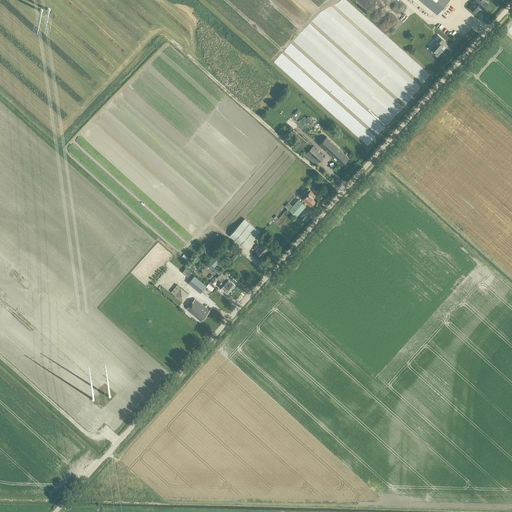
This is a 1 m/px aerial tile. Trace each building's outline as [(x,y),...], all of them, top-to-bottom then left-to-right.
[(448,0),(420,0),(437,13),(448,0)] [(479,8),(478,8),(479,6),(482,9),(488,3),(484,0),(474,0),(473,1),(475,2),(470,8),(475,12),(479,8)] [(435,39),(437,40),(430,48),(433,50),(432,51),(437,56),(441,52),(439,50),(443,46),(441,44),(443,41),(438,36),(435,39)] [(312,123),(311,123),(312,121),(313,122),(313,121),(312,121),(308,116),(306,118),(305,117),(297,124),(305,131),(312,123)] [(303,148),(308,142),(294,128),(288,134),(303,148)] [(342,165),(349,157),(327,136),(320,144),(342,165)] [(316,164),(324,156),(313,146),(305,154),(316,164)] [(313,198),(316,195),(311,190),(303,198),(311,205),(316,200),(313,198)] [(297,216),(306,206),(298,199),(289,209),(297,216)] [(245,218),(240,224),(230,235),(245,249),(255,238),(260,232),(245,218)] [(262,257),(270,248),(264,243),(256,251),(262,257)] [(209,262),(213,265),(217,260),(214,257),(209,262)] [(190,277),(194,273),(186,266),(183,271),(190,277)] [(224,284),(223,284),(221,287),(227,293),(230,290),(230,291),(236,284),(238,282),(233,277),(231,280),(229,278),(229,279),(221,272),(217,277),(224,284)] [(200,292),(206,285),(194,275),(188,282),(200,292)] [(181,288),(177,285),(171,292),(175,295),(183,302),(189,294),(182,288),(181,288)] [(201,320),(210,310),(195,298),(187,307),(201,320)]
